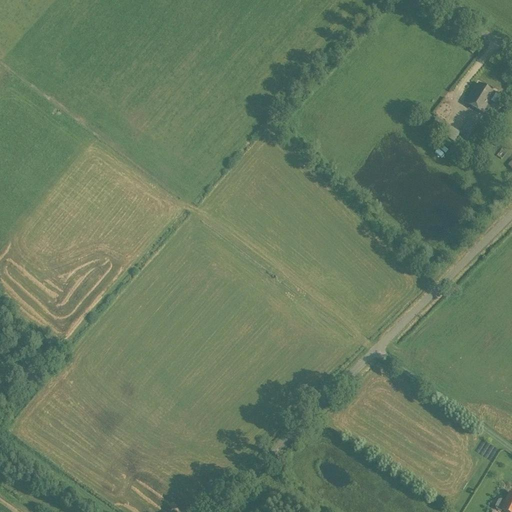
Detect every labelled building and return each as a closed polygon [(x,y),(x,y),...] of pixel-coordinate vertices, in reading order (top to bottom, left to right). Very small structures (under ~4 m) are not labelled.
[(495,94),(478,84),(465,104),(482,115),(486,110),(488,111),(493,103),(490,101),(495,94)] [(445,137),(451,128),(437,119),(431,128),(445,137)] [(466,138),(475,124),(468,120),(459,133),(466,138)] [(496,146),(500,142),(493,136),(490,140),(491,141),(488,144),(486,142),(480,148),(488,155),(494,149),(493,148),(496,146)] [(498,501),(495,507),(496,510),(499,511),(501,511),(502,511),(503,511),(511,511),(511,493),(509,492),(504,501),(502,500),(502,501),(500,500),(498,501)]
